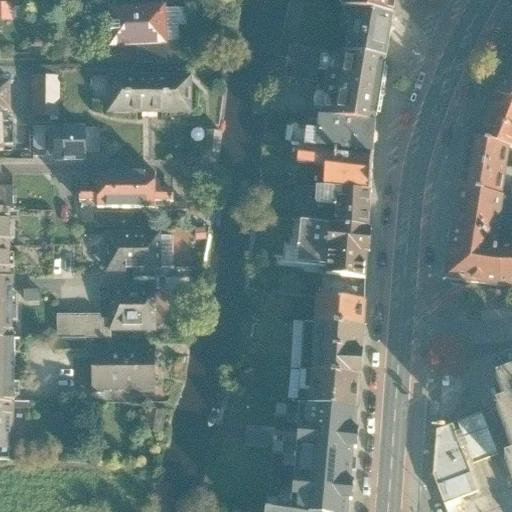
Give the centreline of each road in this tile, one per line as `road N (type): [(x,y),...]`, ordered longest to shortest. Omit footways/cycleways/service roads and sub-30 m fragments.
road 1 (tertiary): [(468,29),(418,156),(401,324)]
road 2 (tertiary): [(401,324),(387,511)]
